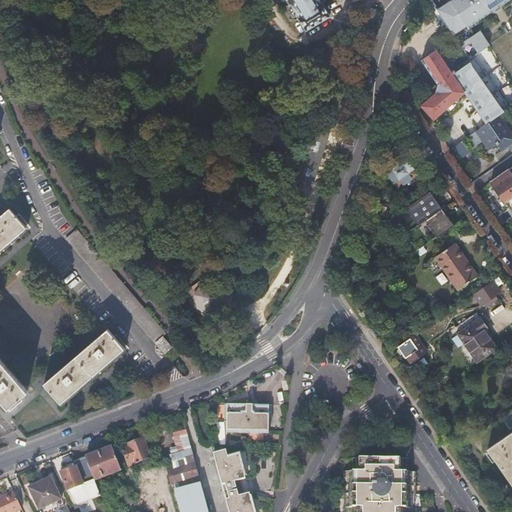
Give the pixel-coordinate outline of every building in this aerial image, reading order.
[(304,20),(326,3),(323,0),(291,0),(297,8),(296,9),(304,20)] [(451,0),(439,8),(456,35),(470,25),(471,27),(511,0),(451,0)] [(481,31),(470,39),(480,55),(491,48),(481,31)] [(465,91),(487,123),(496,117),(507,110),(511,105),(511,91),(498,101),(478,73),(498,58),(491,48),(480,55),(456,72),(454,70),(452,71),(437,49),(436,50),(426,34),(413,43),(423,58),(421,60),(439,84),(436,91),(422,105),(435,120),(465,91)] [(478,73),(498,101),(511,91),(511,81),(498,58),(478,73)] [(477,130),(489,147),(497,141),(502,149),(511,141),(511,137),(501,123),(500,124),(496,117),(487,123),(477,130)] [(331,129),(313,123),(296,177),(298,177),(314,183),(331,129)] [(344,134),(342,142),(344,143),(351,145),(353,145),(356,136),(344,134)] [(457,158),(467,155),(462,141),(452,145),(457,158)] [(349,164),(353,145),(351,145),(344,143),(340,162),(344,163),(349,164)] [(381,163),(386,172),(382,174),(384,180),(389,178),(393,185),(415,174),(404,152),(381,163)] [(377,165),(382,174),(386,172),(381,163),(377,165)] [(511,167),(491,182),(505,202),(511,196),(511,167)] [(431,193),(408,209),(419,225),(427,220),(442,210),(431,193)] [(374,203),(371,219),(382,221),(385,205),(374,203)] [(10,207),(0,215),(0,248),(26,226),(10,207)] [(455,227),(442,210),(427,220),(439,238),(455,227)] [(77,226),(66,236),(155,340),(166,331),(77,226)] [(455,242),(437,255),(459,287),(477,275),(455,242)] [(441,272),(435,276),(440,284),(446,280),(441,272)] [(478,308),(501,295),(492,280),(470,293),(478,308)] [(478,310),(450,329),(454,335),(459,332),(478,359),(497,346),(485,328),(488,325),(478,310)] [(234,329),(241,337),(253,327),(246,319),(234,329)] [(106,328),(44,382),(61,401),(123,347),(106,328)] [(393,347),(401,360),(406,357),(410,363),(427,352),(415,333),(393,347)] [(163,335),(156,341),(165,351),(171,345),(163,335)] [(0,396),(9,406),(28,390),(0,357),(0,396)] [(228,402),(227,427),(268,429),(269,403),(228,402)] [(511,408),(501,416),(509,427),(511,425),(511,408)] [(169,447),(171,454),(190,447),(185,428),(171,432),(175,445),(169,447)] [(511,431),(511,430),(487,447),(511,482),(511,431)] [(144,437),(120,446),(128,466),(151,457),(144,437)] [(112,446),(85,456),(86,456),(94,479),(121,469),(112,446)] [(173,482),(198,474),(190,447),(171,454),(170,454),(174,468),(168,470),(172,483),(173,482)] [(224,450),(212,454),(228,511),(254,511),(249,493),(238,497),(234,482),(245,479),(237,455),(226,458),(224,450)] [(86,456),(74,460),(76,465),(83,483),(94,479),(86,456)] [(417,511),(417,510),(414,510),(414,507),(417,507),(417,493),(399,492),(399,485),(403,485),(403,471),(408,471),(409,457),(356,457),(356,467),(359,467),(359,470),(356,470),(355,470),(354,483),(347,483),(347,506),(350,506),(350,509),(347,509),(346,511),(417,511)] [(76,465),(74,460),(66,463),(67,466),(60,469),(62,471),(76,465)] [(76,465),(62,471),(68,489),(69,488),(78,502),(100,494),(94,479),(83,483),(76,465)] [(417,471),(408,471),(403,471),(403,485),(399,485),(399,492),(417,493),(417,471)] [(175,490),(200,483),(198,474),(173,482),(175,490)] [(51,477),(28,487),(38,509),(61,499),(51,477)] [(180,511),(207,511),(200,483),(175,490),(180,511)] [(0,511),(15,511),(22,509),(13,491),(0,497),(0,511)]
